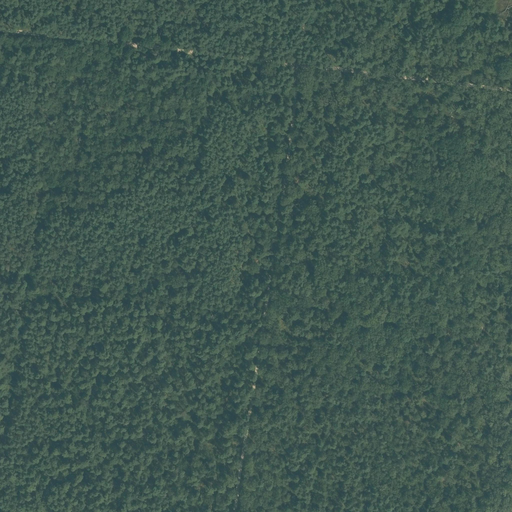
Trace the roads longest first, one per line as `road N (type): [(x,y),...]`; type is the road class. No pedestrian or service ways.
road 1 (track): [(234,511),(298,64)]
road 2 (track): [(298,64),(0,29)]
road 3 (track): [(298,64),(511,91)]
